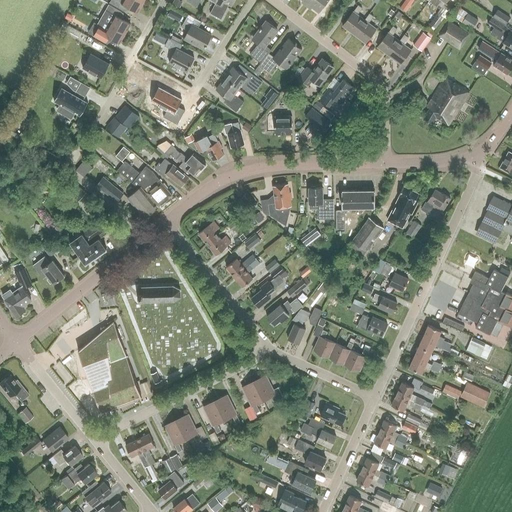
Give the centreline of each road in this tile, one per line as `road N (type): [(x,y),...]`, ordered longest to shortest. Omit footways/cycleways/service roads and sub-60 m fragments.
road 1 (unclassified): [(375,398),(480,169),(476,157)]
road 2 (tertiary): [(385,163),(248,172),(214,185),(166,221)]
road 3 (residential): [(385,163),(382,91),(269,0)]
road 4 (residential): [(93,439),(269,349)]
road 5 (tertiary): [(14,345),(166,221)]
road 6 (unclassified): [(166,221),(269,349)]
road 7 (residential): [(93,439),(14,345)]
road 8 (unclassified): [(328,511),(375,398)]
